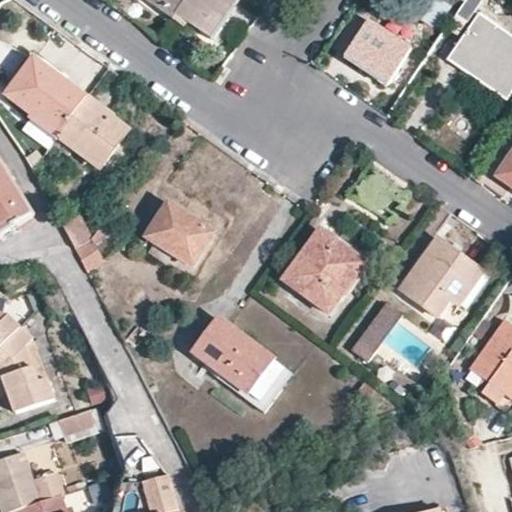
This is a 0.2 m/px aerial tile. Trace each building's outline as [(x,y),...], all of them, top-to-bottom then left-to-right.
[(133,0),(106,0),(107,0),(124,12),(133,0)] [(220,27),(238,0),(146,0),(181,24),(184,21),(206,36),(214,24),(220,27)] [(467,0),(464,5),(474,12),(481,0),(467,0)] [(462,69),(467,60),(511,90),(511,38),(479,15),(448,61),(462,69)] [(335,48),(346,57),(369,24),(356,16),(335,48)] [(387,85),(410,51),(369,23),(369,24),(346,57),(350,60),(374,77),(387,85)] [(220,27),(214,24),(206,36),(211,40),(220,27)] [(41,65),(34,59),(21,76),(28,82),(41,65)] [(350,60),(346,65),(371,81),(374,77),(350,60)] [(511,90),(467,60),(462,69),(507,101),(511,93),(511,90)] [(82,106),(87,98),(41,65),(28,82),(21,76),(6,96),(34,117),(32,119),(58,139),(82,106)] [(111,120),(113,117),(87,98),(82,106),(108,125),(111,120)] [(111,120),(108,125),(82,106),(58,139),(54,145),(69,156),(75,149),(101,169),(128,132),(111,120)] [(511,155),(499,174),(511,183),(511,185),(511,187),(511,155)] [(0,235),(34,216),(0,160),(0,235)] [(405,190),(372,165),(346,199),(380,224),(405,190)] [(511,183),(499,174),(495,180),(509,190),(511,187),(511,185),(511,183)] [(169,205),(148,238),(194,268),(214,235),(169,205)] [(76,219),(61,226),(74,250),(87,243),(76,219)] [(341,238),(325,226),(285,281),(330,313),(343,294),(365,265),(336,245),(341,238)] [(336,245),(365,265),(343,294),(349,298),(374,262),(341,238),(336,245)] [(87,243),(74,250),(82,266),(87,274),(103,261),(91,240),(87,243)] [(128,240),(119,248),(130,256),(137,246),(128,240)] [(475,267),(438,240),(402,291),(438,318),(450,301),(475,267)] [(483,273),(475,267),(450,301),(459,307),(483,273)] [(367,361),(401,313),(385,302),(351,349),(367,361)] [(0,346),(19,325),(5,312),(0,311),(0,346)] [(264,375),(274,361),(219,319),(193,353),(222,375),(247,394),(243,399),(263,414),(282,388),(264,375)] [(511,412),(511,327),(506,322),(471,372),(489,385),(482,395),(495,404),(494,405),(509,416),(511,412)] [(47,378),(37,381),(25,345),(33,337),(19,325),(0,346),(0,370),(2,372),(9,394),(16,413),(54,400),(47,378)] [(274,361),(264,375),(282,388),(292,374),(274,361)] [(2,372),(0,373),(0,392),(1,397),(9,394),(2,372)] [(243,399),(247,394),(222,375),(218,380),(243,399)] [(58,420),(66,441),(97,431),(90,409),(58,420)] [(17,435),(21,450),(51,441),(46,426),(17,435)] [(55,473),(32,481),(22,453),(0,460),(0,505),(2,511),(13,511),(61,496),(64,495),(55,473)] [(79,464),(61,468),(66,488),(84,484),(79,464)] [(178,511),(167,476),(145,483),(152,511),(178,511)] [(77,507),(107,495),(101,481),(71,494),(77,507)] [(347,511),(340,484),(310,492),(314,511),(347,511)] [(66,511),(61,496),(13,511),(66,511)]
